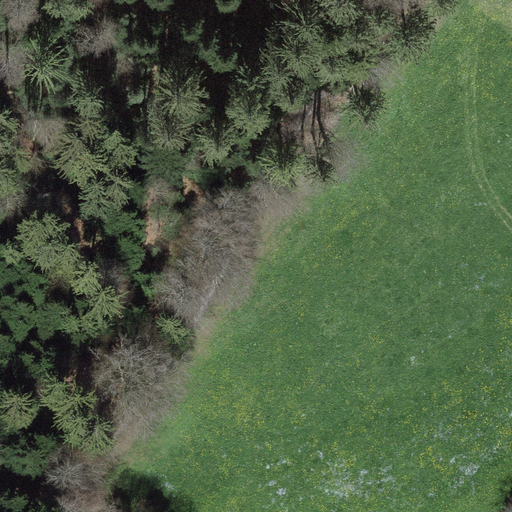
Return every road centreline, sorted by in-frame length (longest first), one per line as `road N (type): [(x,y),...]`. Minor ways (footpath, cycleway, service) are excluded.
road 1 (track): [(54,511),(165,357),(300,123),(388,0)]
road 2 (track): [(0,90),(97,279),(113,328),(95,459),(99,511)]
